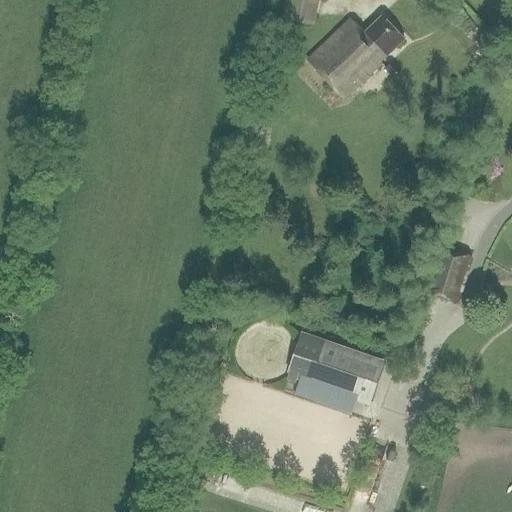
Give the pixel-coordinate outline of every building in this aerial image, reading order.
[(283,0),(279,19),(314,24),(319,0),(283,0)] [(380,63),(404,40),(381,16),(364,33),(351,19),(307,61),(344,100),(382,64),(380,63)] [(392,61),(383,69),(393,79),(401,70),(392,61)] [(457,304),(471,258),(439,248),(424,294),(457,304)] [(384,363),(302,332),(286,374),(288,374),(286,380),(295,384),(296,380),(369,406),(384,363)]
